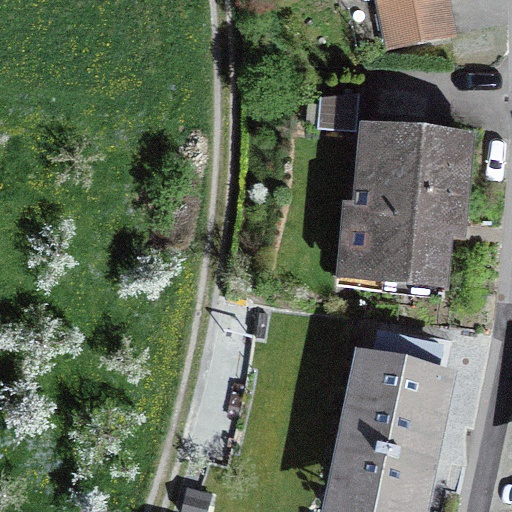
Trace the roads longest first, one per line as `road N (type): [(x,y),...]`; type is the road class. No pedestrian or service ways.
road 1 (residential): [(153,511),(197,370),(217,257),(225,151),(221,0)]
road 2 (unclassified): [(466,511),(502,344),(511,247)]
